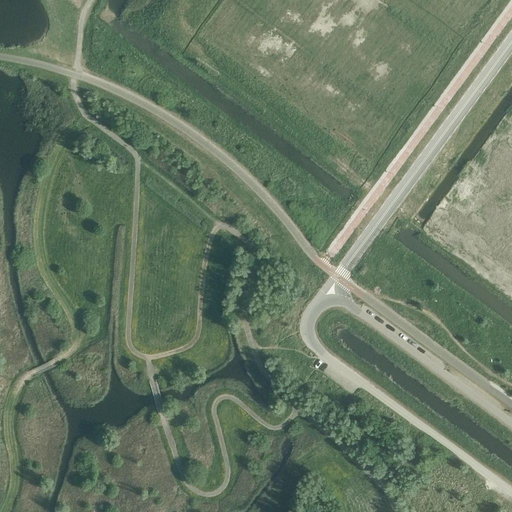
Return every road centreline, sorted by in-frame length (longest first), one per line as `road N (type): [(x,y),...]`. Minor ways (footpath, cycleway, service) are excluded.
road 1 (unclassified): [(331,299),(341,272),(511,40)]
road 2 (tertiary): [(331,299),(312,310),(309,341),(511,493)]
road 3 (track): [(186,0),(183,27),(202,55),(375,193)]
road 4 (tertiary): [(511,423),(357,309),(331,299)]
